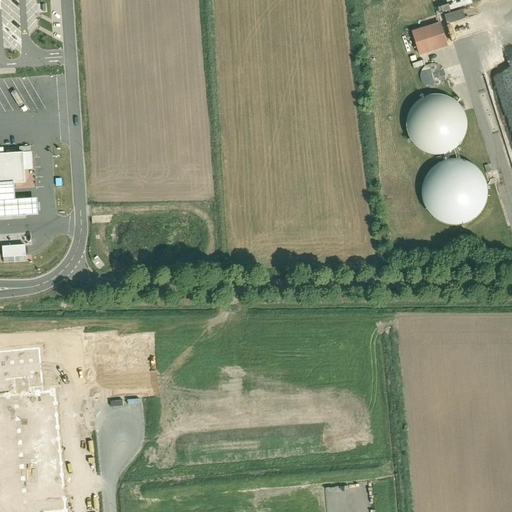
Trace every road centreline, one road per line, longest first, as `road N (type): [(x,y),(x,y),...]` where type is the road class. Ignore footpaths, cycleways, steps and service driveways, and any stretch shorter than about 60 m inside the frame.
road 1 (unclassified): [(69,264),(112,286),(511,283)]
road 2 (unclassified): [(69,264),(78,206),(66,0)]
